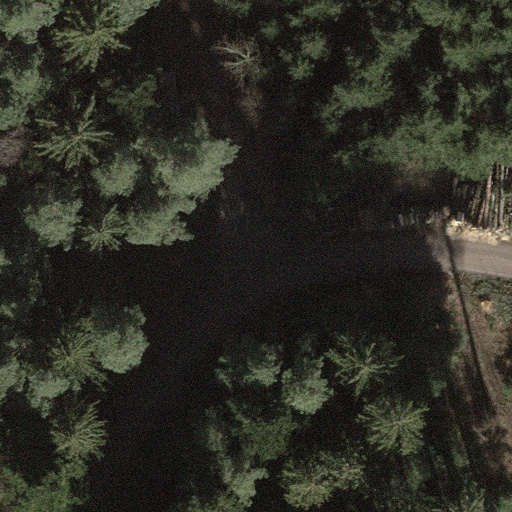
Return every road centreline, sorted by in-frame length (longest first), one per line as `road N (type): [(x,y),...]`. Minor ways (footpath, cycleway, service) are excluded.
road 1 (track): [(201,0),(254,291)]
road 2 (track): [(100,511),(169,382),(254,291)]
road 3 (track): [(254,291),(458,262),(511,278)]
